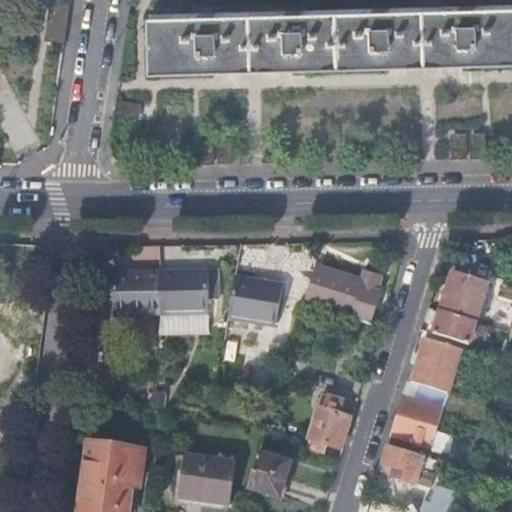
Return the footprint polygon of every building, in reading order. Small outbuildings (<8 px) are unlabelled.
[(49,0),(45,40),(64,42),(69,2),(49,0)] [(511,4),(396,8),(380,63),(511,60),(511,4)] [(380,63),(396,8),(151,14),(152,68),(380,63)] [(200,164),(213,162),(211,141),(197,143),(200,164)] [(477,246),(469,267),(486,274),(494,253),(477,246)] [(317,266),(305,303),(375,324),(384,293),(380,291),(385,276),(366,270),(363,280),(317,266)] [(163,314),(163,269),(116,270),(116,315),(163,314)] [(210,269),(163,269),(163,314),(211,314),(210,269)] [(286,282),(237,273),(230,317),(278,326),(286,282)] [(439,312),(475,323),(487,283),(452,273),(439,312)] [(439,313),(434,311),(427,331),(468,343),(475,323),(439,312),(439,313)] [(425,336),(411,382),(446,393),(460,348),(425,336)] [(460,348),(446,393),(451,394),(453,394),(453,395),(458,396),(471,352),(460,348)] [(289,356),(283,375),(311,383),(317,364),(289,356)] [(324,394),(307,450),(322,455),(326,444),(341,448),(350,417),(340,414),(343,400),(324,394)] [(391,436),(395,437),(420,445),(429,447),(442,408),(404,396),(391,436)] [(395,437),(393,447),(417,454),(420,445),(395,437)] [(91,441),(80,511),(129,511),(134,485),(140,486),(146,449),(91,441)] [(393,447),(388,445),(382,463),(388,465),(386,472),(393,474),(392,476),(429,487),(436,460),(417,454),(393,447)] [(186,454),(180,496),(230,503),(237,461),(186,454)] [(259,454),(248,488),(280,497),(290,463),(259,454)] [(423,500),(419,511),(452,511),(453,509),(423,500)]
